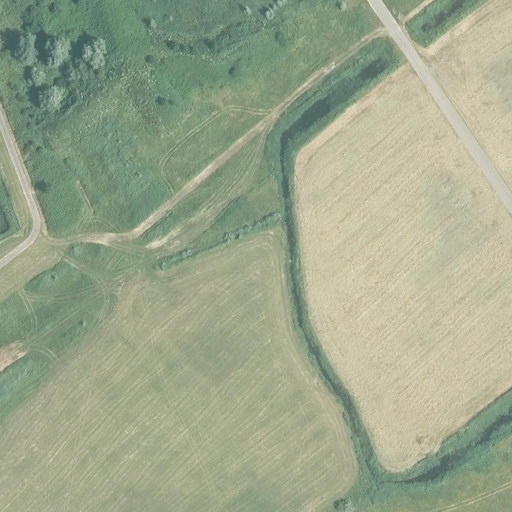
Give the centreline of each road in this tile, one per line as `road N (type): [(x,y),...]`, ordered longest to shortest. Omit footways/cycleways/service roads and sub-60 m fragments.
road 1 (track): [(145,511),(31,236)]
road 2 (track): [(511,361),(392,444),(384,459),(313,511)]
